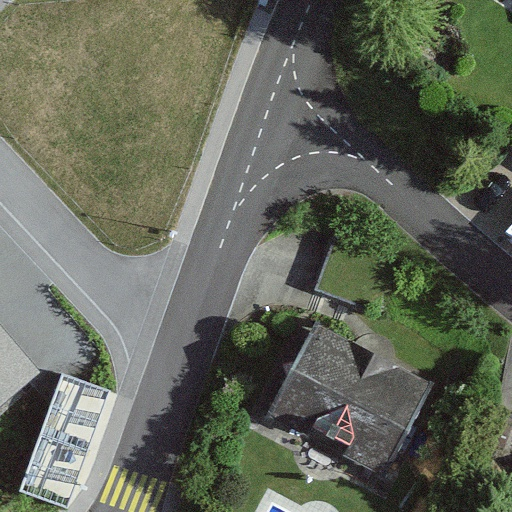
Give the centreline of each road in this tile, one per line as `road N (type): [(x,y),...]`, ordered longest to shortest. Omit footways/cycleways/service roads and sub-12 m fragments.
road 1 (residential): [(511,296),(385,187),(257,113)]
road 2 (residential): [(257,113),(175,366)]
road 3 (residential): [(175,366),(0,170)]
road 4 (residential): [(175,366),(128,511)]
road 5 (residential): [(308,0),(257,113)]
